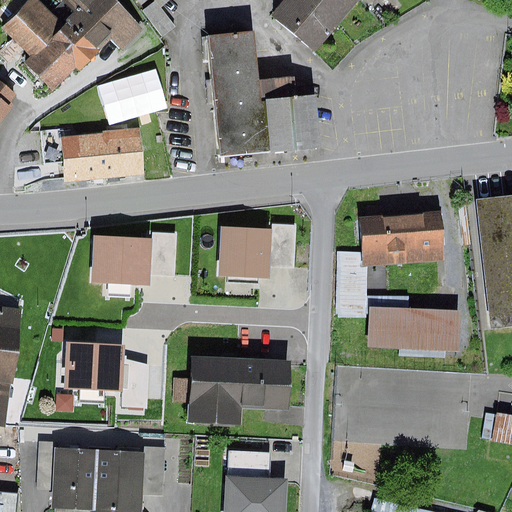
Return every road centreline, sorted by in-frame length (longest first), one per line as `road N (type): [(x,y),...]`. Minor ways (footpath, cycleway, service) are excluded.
road 1 (residential): [(309,511),(325,174)]
road 2 (tertiary): [(325,174),(0,210)]
road 3 (tertiary): [(511,152),(325,174)]
